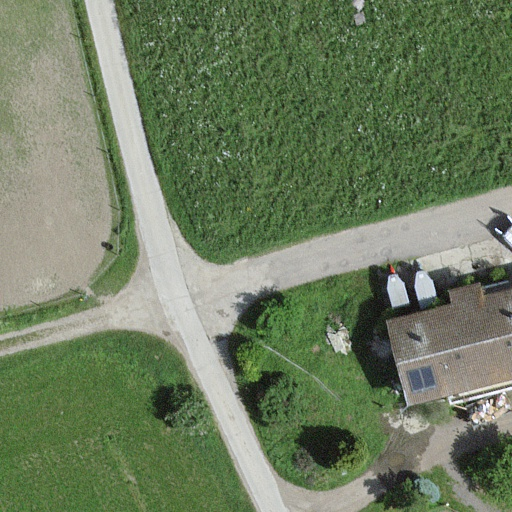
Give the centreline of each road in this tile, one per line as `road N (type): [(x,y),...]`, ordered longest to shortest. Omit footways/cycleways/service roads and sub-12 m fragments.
road 1 (unclassified): [(102,0),(175,294),(278,511)]
road 2 (track): [(511,209),(0,340)]
